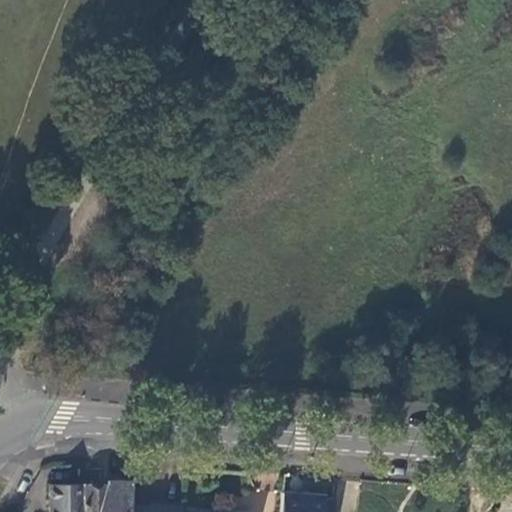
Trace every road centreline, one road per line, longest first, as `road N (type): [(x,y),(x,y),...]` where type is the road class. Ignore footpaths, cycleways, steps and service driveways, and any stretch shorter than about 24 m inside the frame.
road 1 (secondary): [(511,450),(63,416),(17,428)]
road 2 (residential): [(0,367),(13,313),(62,217),(204,0)]
